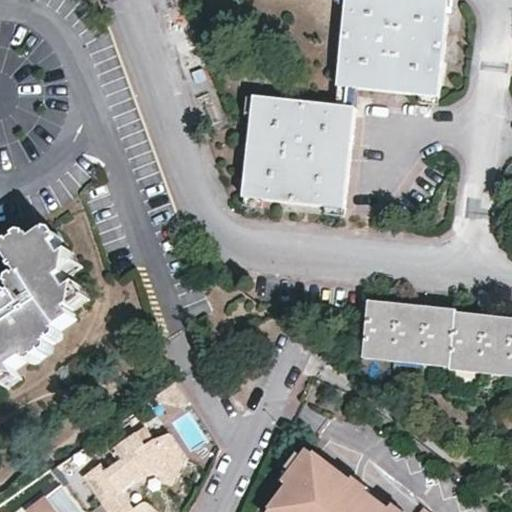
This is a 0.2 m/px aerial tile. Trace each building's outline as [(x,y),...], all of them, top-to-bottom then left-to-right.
[(451,0),(352,0),(342,87),(344,87),(342,108),(259,99),(248,198),(348,208),(357,109),(360,88),(441,97),(451,0)] [(0,341),(1,342),(15,363),(27,354),(29,357),(42,347),(52,349),(67,339),(70,329),(83,320),(81,317),(93,309),(78,287),(90,278),(82,266),(88,261),(80,251),(84,248),(85,238),(74,221),(64,220),(55,226),(53,224),(45,222),(30,233),(28,245),(42,265),(36,269),(34,278),(36,282),(32,284),(30,282),(27,281),(22,281),(18,284),(17,288),(18,290),(30,308),(20,315),(2,289),(0,288),(0,341)] [(96,256),(88,261),(82,266),(90,278),(104,269),(96,256)] [(462,310),(373,301),(367,360),(451,369),(450,371),(511,378),(511,318),(461,313),(462,310)] [(103,322),(93,309),(81,317),(83,320),(91,331),(103,322)] [(37,368),(29,357),(27,354),(15,363),(24,377),(37,368)] [(171,479),(191,452),(178,434),(162,440),(153,428),(119,451),(127,463),(114,471),(109,463),(92,476),(116,511),(159,511),(163,508),(156,502),(151,501),(147,503),(140,508),(125,489),(153,469),(171,479)] [(194,456),(191,452),(171,479),(178,483),(194,456)] [(402,511),(322,454),(280,511),(402,511)] [(64,511),(53,497),(33,511),(64,511)]
